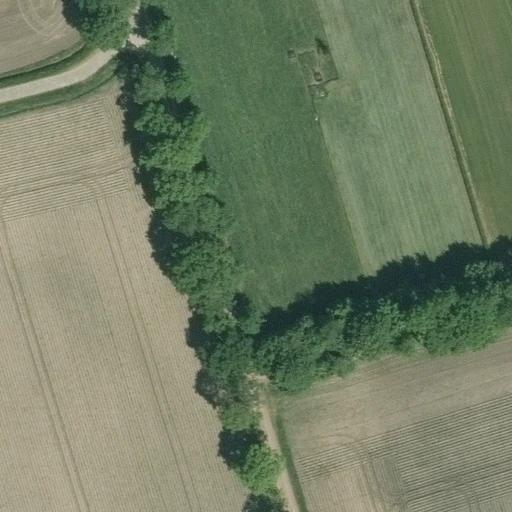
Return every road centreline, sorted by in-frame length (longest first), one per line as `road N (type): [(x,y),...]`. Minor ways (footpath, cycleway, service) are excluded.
road 1 (track): [(142,17),(292,511)]
road 2 (unclassified): [(0,97),(86,70),(142,17)]
